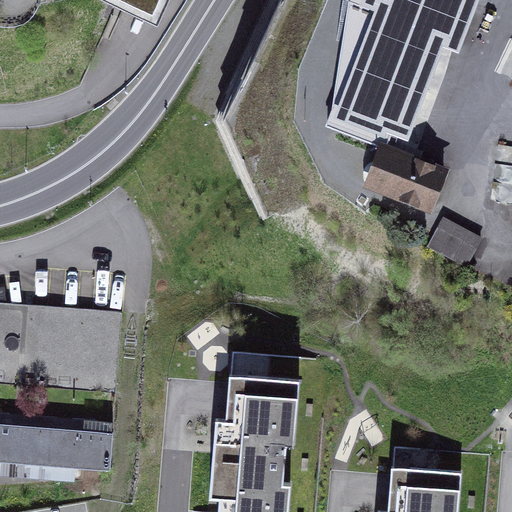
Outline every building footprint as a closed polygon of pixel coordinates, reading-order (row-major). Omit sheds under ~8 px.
[(122,0),(153,14),(159,0),(122,0)] [(470,0),(350,0),(350,2),(430,32),(455,42),(470,0)] [(430,32),(350,2),(333,108),(344,111),(338,127),(387,146),(430,32)] [(383,148),(369,183),(429,207),(444,171),(383,148)] [(480,241),(441,220),(427,246),(467,267),(480,241)] [(117,318),(0,309),(0,456),(106,465),(117,318)] [(288,511),(299,378),(229,373),(218,511),(288,511)] [(457,511),(461,471),(392,466),(388,511),(457,511)]
